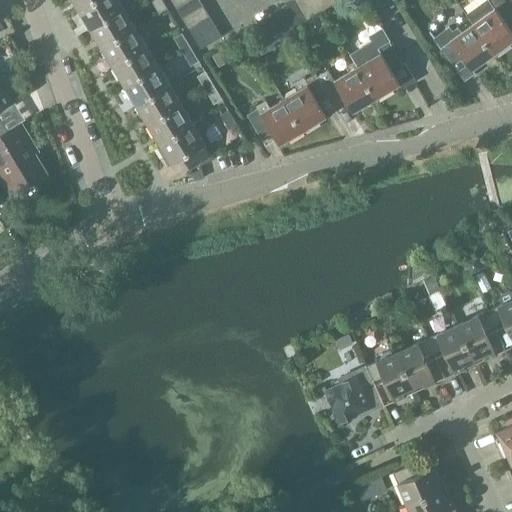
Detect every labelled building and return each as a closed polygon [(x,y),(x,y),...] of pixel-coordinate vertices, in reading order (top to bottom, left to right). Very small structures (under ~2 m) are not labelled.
[(71,0),(78,12),(97,0),(71,0)] [(97,0),(78,12),(90,31),(123,11),(116,0),(97,0)] [(162,0),(147,0),(149,1),(150,0),(159,14),(168,9),(162,0)] [(169,0),(176,9),(190,0),(169,0)] [(190,0),(176,9),(182,20),(203,7),(198,0),(190,0)] [(307,0),(295,0),(294,1),(307,21),(317,15),(307,0)] [(322,0),(307,0),(317,15),(327,9),(322,0)] [(336,0),(322,0),(327,9),(338,2),(336,0)] [(486,0),(465,15),(473,26),(494,55),(511,41),(511,32),(508,27),(511,23),(511,11),(507,4),(504,0),(486,0)] [(294,1),(285,6),(297,27),(307,21),(294,1)] [(297,27),(285,6),(274,13),(286,34),(297,27)] [(182,20),(188,30),(209,18),(203,7),(182,20)] [(123,11),(90,31),(102,50),(135,30),(128,19),(132,16),(127,9),(123,11)] [(188,30),(194,40),(215,28),(209,18),(188,30)] [(450,26),(432,39),(436,45),(452,67),(463,60),(471,71),(494,55),(473,26),(462,33),(458,27),(453,31),(450,26)] [(135,30),(102,50),(113,69),(146,49),(140,38),(145,35),(140,27),(135,30)] [(215,28),(194,40),(201,51),(222,38),(215,28)] [(174,37),(182,51),(191,46),(183,32),(174,37)] [(380,55),(357,69),(376,100),(399,86),(392,74),(403,67),(389,44),(378,51),(380,55)] [(191,46),(182,51),(190,65),(199,60),(191,46)] [(226,47),(213,55),(219,65),(232,58),(226,47)] [(113,69),(125,88),(158,68),(146,49),(113,69)] [(125,88),(136,108),(170,87),(158,68),(125,88)] [(326,69),(315,76),(329,99),(335,108),(345,102),(353,114),(376,100),(357,69),(334,83),(326,69)] [(197,76),(206,90),(214,85),(206,71),(197,76)] [(298,93),(284,101),(303,132),(326,118),(318,105),(329,99),(321,85),(315,76),(305,82),(303,79),(293,84),(298,93)] [(0,111),(16,102),(1,77),(0,77),(0,111)] [(214,85),(206,90),(214,104),(223,99),(214,85)] [(136,108),(148,127),(181,107),(170,87),(136,108)] [(258,110),(246,117),(260,141),(272,134),(279,146),(303,132),(284,101),(271,109),(266,101),(256,107),(258,110)] [(148,127),(160,146),(193,126),(181,107),(148,127)] [(237,125),(228,111),(221,116),(229,130),(237,125)] [(172,166),(182,159),(189,172),(211,158),(203,146),(212,141),(206,132),(210,123),(207,117),(193,126),(160,146),(172,166)] [(0,161),(2,165),(0,165),(0,178),(13,199),(50,178),(36,155),(40,152),(22,124),(7,132),(0,121),(0,161)] [(201,169),(192,173),(194,181),(204,179),(201,169)] [(476,258),(466,262),(472,275),(481,270),(476,258)] [(439,290),(433,276),(422,280),(429,295),(439,290)] [(511,300),(489,311),(507,350),(511,347),(511,300)] [(489,311),(458,325),(476,364),(507,350),(489,311)] [(458,325),(428,339),(446,378),(476,364),(458,325)] [(348,334),(335,340),(339,350),(352,344),(348,334)] [(428,339),(398,353),(416,392),(446,378),(428,339)] [(381,361),(367,367),(377,388),(385,406),(416,392),(406,370),(398,353),(394,355),(393,352),(389,351),(381,354),(380,358),(381,361)] [(385,406),(367,367),(341,380),(343,384),(327,391),(341,422),(372,408),(373,411),(385,406)] [(511,417),(510,419),(511,423),(511,424),(499,430),(511,459),(511,417)] [(394,473),(408,504),(448,487),(434,456),(394,473)] [(382,477),(355,488),(361,501),(387,490),(382,477)] [(408,504),(411,511),(458,511),(448,487),(408,504)]
